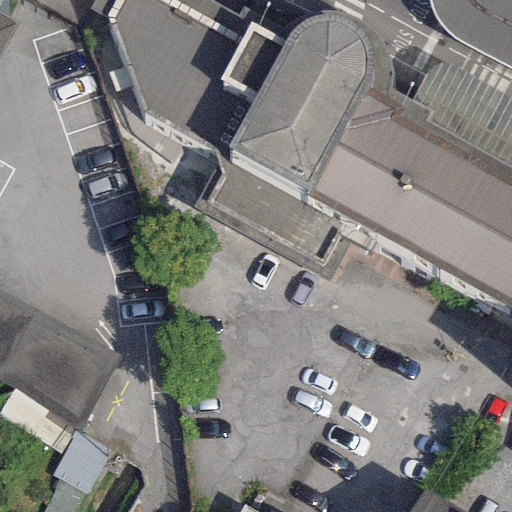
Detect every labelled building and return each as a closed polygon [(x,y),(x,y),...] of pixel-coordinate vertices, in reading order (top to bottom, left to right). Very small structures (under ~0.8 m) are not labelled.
[(511,0),(432,0),(436,10),(441,19),(455,31),(464,38),(511,63),(511,0)] [(358,116),(304,214),(240,177),(288,78),(251,57),(245,68),(135,5),(114,38),(147,128),(214,164),(223,191),(207,219),(324,284),(348,239),(511,330),(511,201),(413,146),(358,116)] [(0,14),(0,54),(17,24),(0,14)] [(304,214),(358,116),(362,101),(361,86),(353,73),(341,63),(327,59),(312,60),(298,67),(288,78),(240,177),(304,214)] [(511,135),(442,96),(413,146),(511,201),(511,135)]
